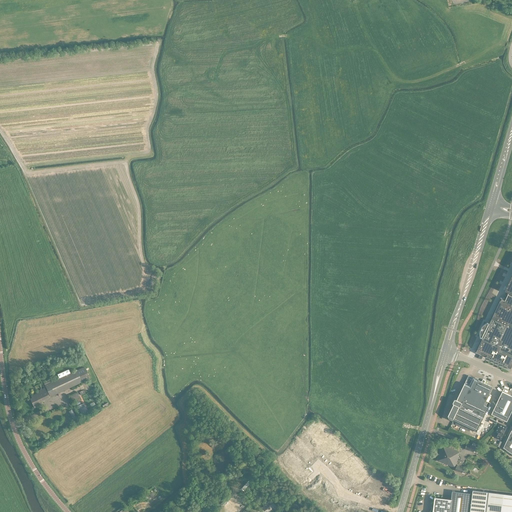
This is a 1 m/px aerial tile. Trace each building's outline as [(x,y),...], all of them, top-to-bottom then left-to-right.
[(475,352),(475,353),(476,353),(480,355),(478,358),(484,360),(485,357),(505,367),(510,370),(511,365),(511,274),(509,281),(508,283),(504,291),(506,292),(505,294),(503,293),(501,298),(500,300),(496,310),(495,310),(489,324),(488,324),(488,323),(487,323),(486,323),(485,324),(484,324),(483,325),(482,326),(481,327),(481,328),(480,329),(480,330),(480,331),(480,332),(479,333),(480,334),(480,335),(480,336),(480,337),(481,337),(482,337),(482,338),(475,352)] [(50,397),(81,382),(89,378),(84,367),(45,386),(50,397)] [(481,382),(468,375),(459,394),(483,405),(492,387),(484,383),(485,381),(485,380),(483,380),(482,380),(481,382)] [(34,408),(40,405),(39,401),(41,400),(43,399),(44,400),(49,397),(44,388),(39,391),(40,392),(31,396),(32,398),(30,399),(34,408)] [(511,396),(502,392),(491,414),(507,421),(511,409),(511,396)] [(71,401),(72,401),(79,397),(77,393),(69,397),(71,401)] [(453,404),(448,416),(448,419),(476,432),(488,407),(483,405),(459,394),(456,400),(455,400),(454,400),(453,403),(453,404)] [(500,440),(502,436),(506,427),(499,424),(494,432),(498,434),(496,438),(500,440)] [(511,454),(511,429),(511,431),(503,448),(511,454)] [(332,439),(322,450),(336,464),(337,464),(347,454),(332,440),(332,439)] [(473,452),(475,447),(467,444),(465,449),(473,452)] [(454,467),(459,452),(442,445),(437,461),(454,467)] [(300,449),(294,455),(303,463),(309,457),(300,449)] [(294,455),(288,461),(297,469),(303,463),(294,455)] [(340,464),(337,468),(343,474),(347,470),(340,464)] [(466,470),(463,469),(463,468),(457,466),(455,470),(462,473),(464,474),(466,470)] [(351,474),(347,489),(353,491),(353,492),(354,492),(354,491),(356,492),(360,476),(351,474)] [(319,475),(311,484),(319,492),(327,484),(319,475)] [(360,476),(356,492),(358,492),(358,493),(365,495),(370,479),(360,476)] [(511,511),(511,494),(472,490),(472,494),(470,509),(469,511),(511,511)] [(452,491),(451,500),(449,511),(469,511),(470,509),(472,494),(452,491)] [(346,509),(349,511),(353,511),(363,503),(357,498),(346,509)] [(449,511),(451,500),(435,498),(434,504),(433,509),(430,508),(429,511),(433,511),(449,511)] [(264,511),(272,502),(269,500),(261,508),(264,511)]
